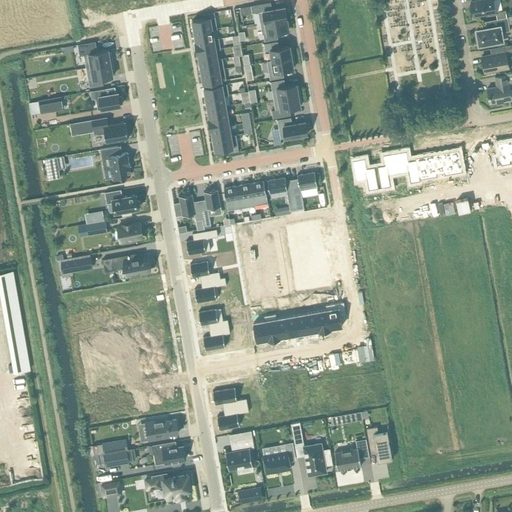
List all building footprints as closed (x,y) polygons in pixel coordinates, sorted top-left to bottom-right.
[(496,12),(493,0),(477,0),(471,1),(474,17),(496,13),(496,12)] [(271,2),(251,5),(252,13),(256,12),(258,11),(259,13),(260,22),(287,18),(285,6),(279,7),(272,8),(271,6),(271,2)] [(505,10),(496,12),(496,13),(497,19),(507,17),(505,10)] [(203,18),(192,20),(194,32),(212,29),(217,29),(215,16),(214,16),(213,12),(211,12),(202,14),(203,18)] [(476,29),(479,44),(503,40),(501,32),(510,30),(508,17),(507,17),(497,19),(489,20),(490,27),(476,29)] [(287,18),(260,22),(262,34),(264,34),(265,41),(278,38),(276,32),(289,30),(287,18)] [(212,29),(194,32),(195,39),(196,41),(196,42),(214,39),(213,35),(212,29)] [(196,41),(195,41),(197,53),(198,53),(198,52),(216,49),(219,49),(221,49),(219,38),(214,39),(196,42),(196,41)] [(95,41),(78,44),(80,55),(84,55),(84,58),(86,67),(113,62),(111,54),(111,52),(110,52),(109,53),(109,51),(108,50),(98,51),(97,52),(97,49),(95,41)] [(277,41),(264,44),(265,51),(267,50),(270,50),(270,51),(271,55),(272,60),(294,56),(292,48),(290,48),(290,46),(279,48),(277,41)] [(491,55),(481,56),(484,72),(509,67),(506,52),(511,50),(511,44),(505,46),(490,48),(491,55)] [(216,49),(198,52),(198,53),(199,62),(218,59),(217,54),(216,50),(216,49)] [(269,60),(267,61),(270,79),(284,77),(282,70),(294,68),(293,65),(295,65),(294,56),(272,60),(269,60)] [(218,59),(199,62),(201,72),(224,68),(222,58),(219,58),(218,59)] [(113,62),(86,67),(90,87),(103,84),(102,78),(106,77),(113,76),(113,74),(113,73),(115,72),(113,62)] [(224,68),(201,72),(203,83),(226,79),(224,68)] [(511,72),(495,76),(497,84),(498,84),(498,86),(487,88),(490,102),(497,101),(497,102),(511,99),(510,89),(511,88),(511,72)] [(284,79),(271,81),(274,99),(300,94),(299,86),(297,86),(297,84),(285,86),(284,79)] [(227,83),(204,87),(206,98),(224,95),(224,96),(229,95),(227,83)] [(106,88),(94,90),(98,110),(111,107),(120,106),(120,104),(120,103),(121,103),(122,103),(121,96),(119,96),(118,93),(118,92),(116,92),(115,86),(106,88)] [(245,92),(240,92),(242,102),(245,102),(250,101),(249,91),(245,92)] [(273,110),(272,110),(273,118),(290,115),(289,108),(300,106),(300,103),(302,103),(300,94),(274,99),(276,110),(273,110)] [(224,95),(206,98),(208,109),(226,105),(224,96),(224,95)] [(61,96),(39,100),(41,113),(63,109),(61,96)] [(39,100),(29,102),(31,114),(41,113),(39,100)] [(226,105),(208,109),(209,118),(209,119),(228,115),(226,105)] [(209,118),(211,130),(211,129),(229,125),(228,115),(209,119),(209,118)] [(107,116),(91,119),(94,135),(98,135),(105,133),(106,138),(107,142),(109,141),(128,138),(125,121),(121,122),(110,124),(109,124),(108,123),(107,118),(107,116)] [(291,117),(277,119),(281,138),(288,137),(288,139),(296,138),(295,136),(307,133),(305,121),(292,124),(291,117)] [(229,125),(211,129),(213,139),(231,135),(229,125)] [(231,135),(213,139),(215,150),(228,148),(229,153),(239,151),(238,146),(236,134),(233,135),(231,135)] [(500,156),(496,157),(497,165),(511,163),(510,162),(510,160),(506,141),(497,143),(500,156)] [(114,146),(100,149),(104,168),(107,167),(111,167),(112,174),(113,178),(126,176),(131,175),(129,166),(130,166),(130,164),(129,164),(128,158),(129,158),(128,153),(127,153),(127,152),(125,152),(119,153),(119,150),(118,146),(114,146)] [(407,150),(395,153),(398,172),(408,170),(410,178),(410,182),(420,181),(420,179),(416,159),(414,159),(408,160),(407,150)] [(459,150),(450,151),(454,173),(463,172),(459,150)] [(450,151),(441,153),(445,172),(444,172),(445,174),(445,175),(454,173),(450,151)] [(385,164),(377,166),(381,187),(391,186),(390,180),(389,174),(398,172),(395,153),(383,155),(385,164)] [(441,153),(433,154),(436,173),(437,173),(442,172),(444,172),(445,172),(441,153)] [(433,154),(424,156),(428,178),(437,176),(437,173),(436,173),(433,154)] [(57,156),(45,159),(48,179),(60,177),(59,169),(57,156)] [(424,156),(415,157),(416,159),(420,179),(428,178),(424,156)] [(365,158),(353,160),(356,180),(362,179),(367,178),(369,190),(378,188),(375,166),(367,168),(365,158)] [(295,179),(292,179),(297,209),(304,208),(301,190),(317,187),(315,171),(314,171),(314,172),(300,174),(298,174),(297,174),(298,178),(297,178),(295,179)] [(268,179),(270,193),(271,193),(270,193),(287,190),(289,206),(290,210),(297,209),(296,200),(292,181),(292,179),(286,180),(285,176),(285,177),(284,177),(269,180),(268,180),(268,179)] [(263,181),(250,183),(254,205),(268,203),(264,180),(263,180),(263,181)] [(250,183),(237,185),(241,208),(254,205),(250,183)] [(224,187),(228,210),(241,208),(237,185),(225,187),(224,188),(224,187)] [(121,189),(105,192),(107,203),(111,203),(113,202),(114,208),(115,212),(116,212),(123,211),(123,213),(131,211),(131,210),(137,208),(139,208),(138,207),(138,206),(139,206),(140,206),(139,200),(138,200),(137,200),(136,194),(122,197),(121,189)] [(205,199),(199,200),(204,225),(211,224),(208,208),(221,206),(220,206),(217,189),(218,189),(204,191),(204,192),(204,191),(206,199),(205,199)] [(179,202),(173,203),(175,212),(176,212),(179,211),(181,211),(182,210),(182,215),(195,213),(196,220),(197,229),(198,229),(201,229),(203,228),(205,228),(204,226),(204,225),(199,200),(195,201),(193,201),(193,198),(192,194),(193,194),(192,193),(178,196),(179,196),(180,202),(179,202)] [(367,198),(357,200),(358,207),(368,205),(367,198)] [(101,221),(86,224),(88,234),(107,231),(107,230),(105,220),(101,221)] [(118,226),(120,241),(121,241),(122,243),(122,244),(137,241),(137,240),(136,238),(138,238),(143,237),(142,235),(142,233),(141,225),(140,222),(134,223),(132,223),(132,222),(123,224),(123,225),(118,226)] [(321,236),(318,223),(303,226),(305,239),(321,236)] [(305,239),(303,226),(288,229),(290,241),(305,239)] [(187,240),(186,240),(189,254),(189,253),(206,250),(206,251),(206,250),(211,250),(208,238),(218,236),(217,228),(193,233),(194,239),(189,240),(187,241),(187,240)] [(323,248),(321,236),(305,239),(307,250),(323,248)] [(307,250),(305,239),(290,241),(292,253),(307,250)] [(325,259),(323,248),(307,250),(309,262),(325,259)] [(309,262),(307,250),(292,253),(294,265),(309,262)] [(138,252),(112,257),(112,258),(113,263),(114,267),(120,266),(125,265),(126,269),(127,275),(150,271),(149,269),(147,256),(144,256),(137,257),(137,254),(138,253),(138,252)] [(64,259),(62,259),(64,273),(82,270),(79,256),(64,259)] [(327,271),(325,259),(309,262),(311,274),(327,271)] [(191,263),(190,263),(193,277),(193,276),(200,275),(201,281),(220,278),(220,277),(219,271),(210,272),(208,260),(207,260),(191,263)] [(311,274),(309,262),(294,265),(296,277),(311,274)] [(0,279),(14,372),(31,369),(16,269),(0,271),(0,279)] [(329,284),(327,271),(311,274),(314,286),(329,284)] [(233,283),(240,282),(239,274),(232,276),(233,283)] [(314,286),(311,274),(296,277),(299,289),(314,286)] [(195,288),(197,302),(198,302),(197,301),(216,298),(216,299),(217,298),(215,286),(226,284),(225,276),(220,277),(220,278),(201,281),(202,287),(195,288)] [(344,301),(326,304),(326,309),(327,309),(330,328),(331,328),(342,326),(340,316),(346,315),(344,301)] [(199,311),(201,325),(202,325),(201,324),(208,323),(210,329),(229,326),(228,319),(223,319),(221,307),(216,308),(199,311)] [(326,309),(316,311),(320,330),(319,330),(331,328),(330,328),(327,309),(326,309)] [(316,311),(306,313),(310,332),(319,330),(320,330),(316,311)] [(276,313),(264,315),(265,320),(269,339),(268,339),(280,337),(279,337),(276,318),(277,318),(276,313)] [(306,313),(296,315),(299,333),(310,332),(306,313)] [(246,315),(237,316),(239,324),(248,322),(246,315)] [(296,315),(286,316),(289,335),(299,333),(296,315)] [(277,318),(276,318),(279,337),(280,337),(282,336),(289,335),(286,316),(277,318)] [(254,322),(248,323),(249,329),(250,335),(256,334),(257,341),(268,339),(269,339),(265,320),(254,322)] [(203,336),(206,350),(206,349),(225,346),(223,334),(230,332),(249,329),(248,323),(248,322),(239,324),(229,326),(210,329),(211,335),(204,336),(203,336)] [(231,385),(213,388),(215,400),(223,399),(224,406),(243,402),(242,395),(233,397),(231,385)] [(226,412),(218,414),(220,426),(237,423),(235,411),(245,410),(243,402),(224,406),(226,412)] [(361,411),(353,412),(355,420),(363,418),(361,411)] [(332,440),(341,439),(340,414),(331,415),(332,440)] [(166,419),(146,422),(149,440),(163,437),(163,436),(162,435),(171,434),(178,433),(178,430),(176,419),(169,420),(166,420),(166,419)] [(300,421),(291,423),(293,431),(296,431),(301,430),(300,421)] [(377,426),(366,428),(369,441),(371,454),(372,453),(372,452),(376,452),(378,451),(381,451),(382,456),(382,459),(394,457),(389,431),(386,431),(378,433),(378,430),(377,426)] [(232,450),(226,451),(229,469),(237,467),(253,465),(250,448),(254,447),(252,437),(240,439),(241,449),(232,450)] [(357,448),(335,452),(337,467),(338,469),(340,469),(361,465),(360,457),(369,456),(366,438),(356,440),(357,448)] [(126,440),(93,446),(94,454),(95,454),(104,453),(126,449),(128,449),(126,440)] [(175,440),(152,444),(155,464),(185,459),(185,458),(186,457),(185,451),(184,451),(183,451),(183,445),(181,445),(177,446),(176,440),(175,440)] [(264,455),(267,472),(290,468),(289,461),(287,451),(294,450),(292,442),(286,444),(286,448),(287,451),(285,451),(264,455)] [(321,443),(303,446),(305,456),(309,475),(326,472),(325,465),(329,464),(332,463),(330,452),(330,449),(324,450),(322,450),(322,447),(321,443)] [(104,453),(95,454),(97,464),(106,463),(106,466),(129,462),(126,449),(104,453)] [(152,478),(145,479),(147,489),(148,489),(151,488),(151,489),(154,489),(153,488),(160,487),(161,487),(161,486),(160,484),(161,484),(164,483),(165,489),(166,493),(167,496),(167,498),(172,498),(174,497),(174,499),(186,497),(186,495),(185,490),(188,489),(190,489),(189,481),(188,474),(182,475),(168,478),(168,477),(167,472),(151,475),(152,478)] [(102,484),(104,496),(121,493),(119,482),(119,481),(102,484)] [(260,487),(239,490),(241,501),(262,498),(260,487)]
